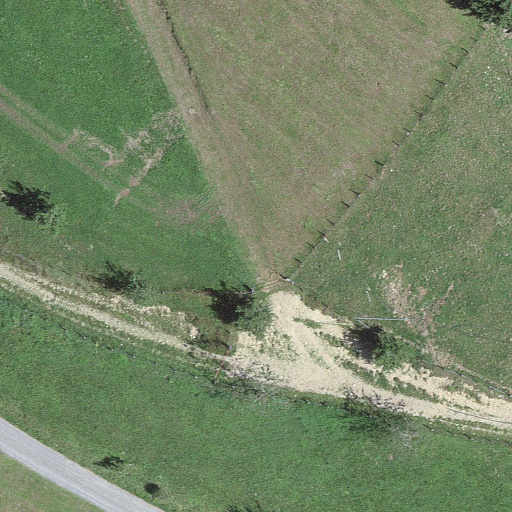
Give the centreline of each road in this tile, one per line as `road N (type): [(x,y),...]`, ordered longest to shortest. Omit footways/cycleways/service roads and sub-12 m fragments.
road 1 (track): [(0,249),(248,378),(511,428)]
road 2 (track): [(0,433),(137,511)]
